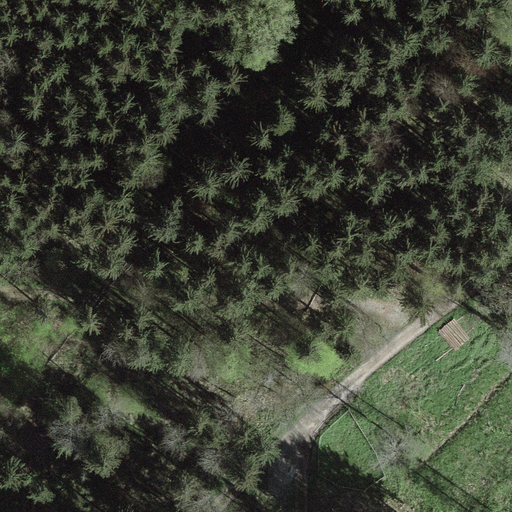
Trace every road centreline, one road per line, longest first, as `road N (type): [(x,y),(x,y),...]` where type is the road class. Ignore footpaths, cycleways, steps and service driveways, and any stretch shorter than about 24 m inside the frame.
road 1 (track): [(0,291),(440,313)]
road 2 (track): [(213,511),(290,435),(511,255)]
